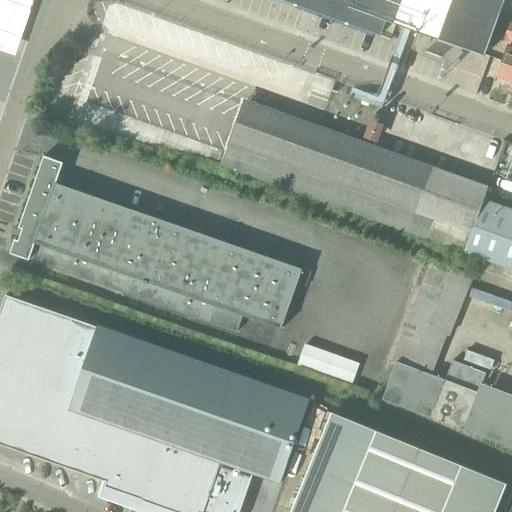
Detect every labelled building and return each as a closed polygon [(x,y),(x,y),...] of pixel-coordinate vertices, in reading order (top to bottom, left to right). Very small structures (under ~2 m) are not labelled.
[(32,0),(0,0),(0,53),(13,58),(32,0)] [(286,0),(380,33),(386,19),(485,55),(504,0),(286,0)] [(511,49),(506,48),(496,76),(511,81),(511,49)] [(384,124),(387,116),(376,112),(373,121),(370,120),(364,137),(378,142),(384,124)] [(132,209),(55,183),(56,181),(57,181),(59,175),(58,175),(62,163),(44,157),(44,158),(27,206),(26,209),(20,228),(23,230),(19,241),(16,240),(11,254),(30,261),(30,259),(40,263),(237,332),(243,315),(282,329),(297,284),(303,269),(133,209),(132,209)] [(468,232),(461,252),(481,259),(511,270),(511,210),(484,201),(472,233),(468,232)] [(511,394),(482,383),(486,373),(454,361),(446,381),(432,375),(441,352),(448,335),(450,336),(475,276),(476,273),(432,257),(431,260),(392,359),(397,361),(383,399),(511,447),(511,394)] [(306,401),(8,297),(0,319),(0,444),(103,480),(100,490),(121,497),(122,492),(141,498),(140,503),(166,511),(240,511),(255,471),(279,479),(306,401)] [(352,383),(359,363),(305,343),(297,364),(352,383)] [(495,511),(507,484),(333,413),(292,511),(495,511)]
